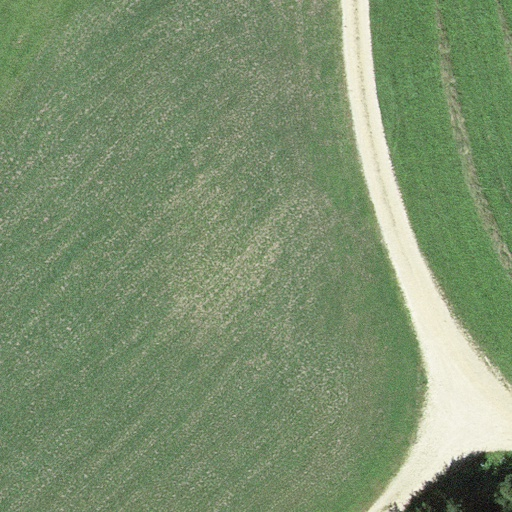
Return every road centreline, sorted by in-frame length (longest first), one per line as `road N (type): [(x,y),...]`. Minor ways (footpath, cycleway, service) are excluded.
road 1 (track): [(355,0),(378,177),(431,330),(476,415),(511,429)]
road 2 (track): [(387,511),(476,415)]
